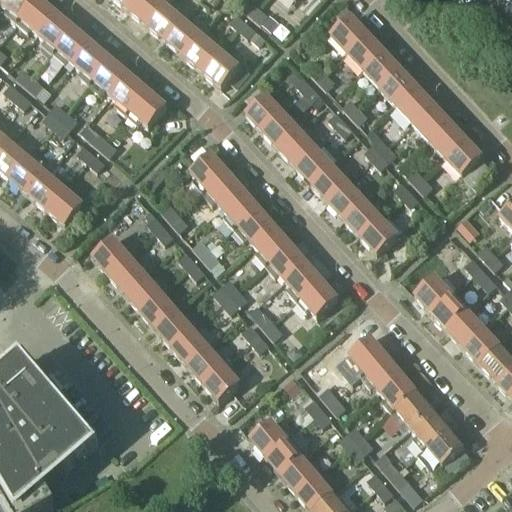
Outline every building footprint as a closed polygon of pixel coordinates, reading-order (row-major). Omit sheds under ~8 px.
[(15,31),(36,6),(29,0),(9,0),(0,11),(7,16),(3,20),(15,31)] [(128,18),(143,0),(112,0),(110,3),(128,18)] [(147,34),(164,13),(148,0),(143,0),(128,18),(147,34)] [(213,11),(221,2),(218,0),(206,0),(204,3),(213,11)] [(251,22),(258,13),(248,5),(241,14),(251,22)] [(37,42),(55,21),(36,6),(15,31),(28,41),(31,37),(37,42)] [(165,49),(183,29),(164,13),(147,34),(165,49)] [(260,30),(268,21),(258,13),(251,22),(260,30)] [(336,22),(343,30),(353,21),(345,13),(336,22)] [(238,37),(245,28),(236,20),(229,29),(238,37)] [(52,61),(73,37),(55,21),(37,42),(44,47),(40,51),(52,61)] [(277,29),(268,21),(260,30),(270,38),(277,29)] [(346,61),(365,43),(349,26),(329,44),(346,61)] [(249,43),(255,36),(245,28),(238,37),(247,45),(249,43)] [(184,65),(201,44),(183,29),(165,49),(184,65)] [(255,36),(249,43),(259,51),(264,45),(255,36)] [(74,73),(91,52),(73,37),(52,61),(64,72),(68,67),(74,73)] [(362,79),(382,61),(365,43),(346,61),(362,79)] [(202,80),(220,60),(201,44),(184,65),(202,80)] [(89,92),(109,67),(91,52),(74,73),(80,78),(76,82),(89,92)] [(221,96),(238,75),(220,60),(202,80),(221,96)] [(379,97),(398,78),(382,61),(362,79),(379,97)] [(110,103),(128,83),(109,67),(89,92),(101,102),(104,98),(110,103)] [(317,87),(325,80),(317,71),(309,78),(317,87)] [(26,92),(32,84),(22,76),(15,84),(26,92)] [(303,84),(301,86),(293,77),(286,83),(303,101),(311,93),(303,84)] [(395,114),(415,96),(398,78),(379,97),(395,114)] [(326,96),(334,89),(325,80),(317,87),(326,96)] [(125,123),(146,98),(128,83),(110,103),(117,109),(114,113),(125,123)] [(37,101),(43,93),(32,84),(26,92),(37,101)] [(13,107),(20,98),(10,90),(2,99),(13,107)] [(316,115),(325,107),(311,93),(303,101),(291,112),(299,120),(311,109),(316,115)] [(411,132),(431,113),(415,96),(395,114),(411,132)] [(23,116),(31,107),(20,98),(13,107),(23,116)] [(148,134),(165,114),(146,98),(125,123),(137,133),(141,129),(148,134)] [(262,139),(281,121),(265,104),(246,122),(262,139)] [(350,122),(358,115),(349,106),(341,113),(350,122)] [(59,127),(66,118),(55,109),(48,118),(59,127)] [(428,149),(447,131),(431,113),(411,132),(428,149)] [(358,131),(366,123),(358,115),(350,122),(358,131)] [(52,136),(59,127),(48,118),(41,127),(52,136)] [(70,136),(77,127),(66,118),(59,127),(70,136)] [(335,136),(344,128),(335,119),(327,127),(335,136)] [(279,157),(297,138),(281,121),(262,139),(279,157)] [(63,144),(70,136),(59,127),(52,136),(63,144)] [(344,145),(352,137),(344,128),(335,136),(344,145)] [(98,154),(105,146),(87,130),(80,139),(98,154)] [(444,167),(464,148),(447,131),(428,149),(444,167)] [(3,145),(7,141),(0,135),(0,160),(9,150),(3,145)] [(295,174),(314,156),(297,138),(279,157),(295,174)] [(380,160),(388,152),(380,144),(371,151),(380,160)] [(109,164),(116,155),(105,146),(98,154),(109,164)] [(466,179),(480,166),(464,148),(444,167),(461,184),(466,179)] [(19,151),(16,156),(9,150),(0,160),(0,177),(10,186),(31,161),(19,151)] [(371,168),(380,160),(371,151),(363,159),(371,168)] [(86,170),(94,161),(83,152),(75,161),(86,170)] [(388,169),(396,161),(388,152),(380,160),(388,169)] [(133,176),(138,170),(122,156),(117,162),(133,176)] [(311,192),(330,174),(314,156),(295,174),(311,192)] [(380,177),(388,169),(380,160),(371,168),(380,177)] [(39,175),(43,171),(31,161),(10,186),(28,201),(46,181),(39,175)] [(114,193),(121,185),(94,161),(86,170),(114,193)] [(202,201),(226,180),(210,161),(190,179),(195,186),(192,189),(202,201)] [(328,209),(347,191),(330,174),(311,192),(328,209)] [(415,193),(424,185),(415,176),(407,183),(415,193)] [(221,215),(242,198),(226,180),(202,201),(212,212),(215,209),(221,215)] [(55,182),(52,186),(46,181),(28,201),(46,217),(67,192),(55,182)] [(424,185),(415,193),(424,202),(432,194),(424,185)] [(401,206),(409,199),(401,190),(393,197),(401,206)] [(344,227),(363,209),(347,191),(328,209),(344,227)] [(75,206),(79,202),(67,192),(46,217),(65,233),(82,212),(75,206)] [(233,237),(258,216),(242,198),(221,215),(227,222),(223,225),(233,237)] [(409,215),(417,207),(409,199),(401,206),(409,215)] [(360,244),(380,226),(363,209),(344,227),(360,244)] [(170,227),(178,221),(169,210),(161,217),(170,227)] [(511,239),(511,210),(498,224),(511,239)] [(253,252),(273,235),(258,216),(233,237),(243,249),(247,246),(253,252)] [(179,238),(187,231),(178,221),(170,227),(179,238)] [(155,241),(164,233),(154,223),(146,230),(155,241)] [(377,262),(396,244),(380,226),(360,244),(377,262)] [(164,251),(173,244),(164,233),(155,241),(164,251)] [(264,273),(289,253),(273,235),(253,252),(258,258),(254,262),(264,273)] [(473,240),(466,246),(478,259),(485,252),(473,240)] [(123,249),(119,253),(113,245),(93,263),(109,281),(133,260),(123,249)] [(202,264),(210,258),(201,247),(193,254),(202,264)] [(478,259),(477,260),(486,269),(494,261),(485,252),(478,259)] [(284,288),(305,270),(289,253),(264,273),(275,285),(279,282),(284,288)] [(210,274),(218,268),(210,258),(202,264),(210,274)] [(186,277),(195,269),(185,259),(177,266),(186,277)] [(139,275),(143,272),(133,260),(109,281),(124,299),(144,282),(139,275)] [(494,278),(502,270),(494,261),(486,269),(494,278)] [(471,282),(480,274),(472,265),(463,273),(471,282)] [(195,287),(204,280),(195,269),(186,277),(195,287)] [(296,310),(320,289),(305,270),(284,288),(289,294),(285,297),(296,310)] [(480,291),(489,283),(480,274),(471,282),(480,291)] [(154,284),(150,288),(144,282),(124,299),(140,318),(164,297),(154,284)] [(430,320),(450,302),(433,284),(414,302),(430,320)] [(229,303),(238,296),(229,285),(220,293),(229,303)] [(315,325),(336,306),(320,289),(296,310),(306,322),(310,318),(315,325)] [(220,311),(229,303),(220,293),(211,301),(220,311)] [(478,320),(501,299),(496,293),(473,315),(478,320)] [(238,314),(247,306),(238,296),(229,303),(238,314)] [(171,312),(175,309),(164,297),(140,318),(156,336),(176,319),(171,312)] [(507,315),(511,310),(511,303),(507,298),(499,307),(507,315)] [(447,338),(466,319),(450,302),(430,320),(447,338)] [(229,321),(238,314),(229,303),(220,311),(229,321)] [(186,321),(181,325),(176,319),(156,336),(172,354),(196,333),(186,321)] [(264,337),(273,330),(264,319),(255,326),(264,337)] [(463,356),(483,337),(466,319),(447,338),(463,356)] [(274,348),(282,340),(273,330),(264,337),(274,348)] [(249,350),(258,343),(248,332),(240,339),(249,350)] [(202,349),(206,345),(196,333),(172,354),(188,372),(208,355),(202,349)] [(479,373),(499,355),(483,337),(463,356),(479,373)] [(259,360),(267,354),(258,343),(249,350),(259,360)] [(359,384),(383,364),(367,345),(347,362),(353,369),(349,372),(359,384)] [(302,360),(295,352),(287,359),(294,367),(302,360)] [(217,358),(213,361),(208,355),(188,372),(203,390),(227,369),(217,358)] [(496,391),(511,375),(511,368),(499,355),(479,373),(496,391)] [(379,400),(399,383),(383,364),(359,384),(369,396),(373,393),(379,400)] [(64,482),(98,453),(24,366),(0,386),(0,510),(1,511),(51,511),(44,499),(64,482)] [(233,385),(238,381),(227,369),(203,390),(219,408),(238,391),(233,385)] [(307,371),(299,377),(307,386),(315,380),(307,371)] [(511,408),(511,375),(496,391),(511,408)] [(390,421),(414,401),(399,383),(379,400),(385,406),(380,410),(390,421)] [(291,384),(282,393),(290,403),(291,402),(300,395),(291,384)] [(326,411),(335,403),(327,393),(318,401),(326,411)] [(410,436),(430,419),(414,401),(390,421),(400,433),(404,429),(410,436)] [(336,422),(345,415),(335,403),(326,411),(336,422)] [(312,423),(321,415),(313,406),(304,414),(312,423)] [(321,435),(331,427),(321,415),(312,423),(321,435)] [(421,458),(445,437),(430,419),(410,436),(415,442),(411,446),(421,458)] [(279,431),(275,435),(269,428),(249,445),(265,463),(289,443),(279,431)] [(355,450),(364,443),(355,433),(346,440),(355,450)] [(441,473),(461,456),(445,437),(421,458),(416,461),(432,480),(441,473)] [(332,439),(324,446),(327,449),(335,443),(332,439)] [(347,458),(355,450),(346,440),(338,447),(347,458)] [(294,459),(299,455),(289,443),(265,463),(280,482),(300,465),(294,459)] [(364,461),(373,454),(364,443),(355,450),(364,461)] [(355,469),(364,461),(355,450),(347,458),(355,469)] [(461,456),(441,473),(449,482),(469,465),(461,456)] [(310,468),(305,472),(300,465),(280,482),(296,500),(320,480),(310,468)] [(388,485),(397,478),(388,467),(380,474),(388,485)] [(397,495),(405,488),(397,478),(388,485),(397,495)] [(373,497),(382,490),(373,479),(365,487),(373,497)] [(325,496),(330,492),(320,480),(296,500),(305,511),(319,511),(331,502),(325,496)] [(382,507),(391,500),(382,490),(373,497),(382,507)] [(347,511),(341,505),(337,509),(331,502),(319,511),(347,511)]
